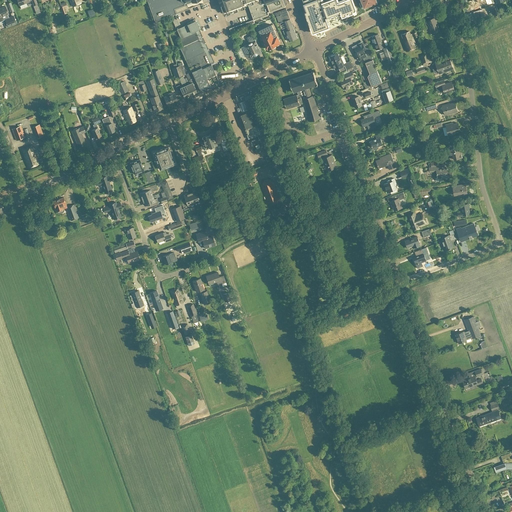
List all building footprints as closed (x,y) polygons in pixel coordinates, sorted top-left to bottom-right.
[(16,0),(19,6),(32,1),(33,6),(35,5),(38,13),(40,12),(37,4),(35,0),(16,0)] [(146,0),(154,22),(172,16),(181,12),(175,14),(174,11),(173,9),(192,2),(198,0),(146,0)] [(218,0),(220,5),(220,4),(223,12),(244,5),(245,7),(248,5),(253,20),(268,15),(267,13),(285,6),(282,0),(218,0)] [(328,29),(328,28),(329,27),(326,19),(328,18),(331,17),(334,16),(338,14),(341,13),(341,15),(342,17),(346,16),(346,14),(348,13),(349,15),(353,13),(353,12),(355,11),(356,12),(357,12),(356,10),(352,0),(344,0),(338,2),(336,0),(327,0),(324,2),(323,2),(321,2),(320,0),(302,0),(305,8),(306,11),(305,12),(304,12),(305,13),(306,16),(306,18),(307,20),(308,22),(308,23),(310,23),(311,25),(309,26),(310,27),(312,32),(314,33),(316,32),(319,31),(321,30),(321,32),(326,30),(328,29)] [(0,8),(0,12),(2,17),(4,16),(5,19),(4,20),(6,25),(15,21),(13,16),(8,18),(7,15),(8,14),(5,7),(0,8)] [(286,9),(275,14),(282,33),(285,32),(286,33),(284,34),(285,38),(287,37),(289,42),(297,38),(286,9)] [(46,20),(54,18),(51,10),(43,13),(46,20)] [(434,18),(426,22),(427,25),(428,25),(432,34),(439,31),(434,18)] [(229,29),(230,32),(254,23),(253,20),(229,29)] [(199,29),(195,21),(176,30),(180,39),(179,40),(182,47),(180,48),(200,91),(218,83),(218,81),(211,64),(214,63),(199,29)] [(271,25),(259,31),(264,42),(267,49),(268,49),(276,46),(276,45),(280,43),(271,25)] [(409,32),(401,35),(403,41),(402,41),(406,52),(417,48),(411,35),(410,35),(409,32)] [(248,44),(241,48),(245,57),(250,55),(251,57),(261,53),(261,52),(262,52),(259,44),(257,38),(254,39),(255,38),(254,36),(253,36),(253,35),(247,38),(249,43),(248,43),(248,44)] [(372,37),(375,43),(373,44),(376,50),(383,48),(378,35),(372,37)] [(363,58),(365,63),(370,74),(368,76),(372,87),(382,83),(376,67),(377,67),(374,60),(375,59),(367,44),(363,46),(362,44),(357,46),(357,47),(354,49),(356,53),(354,54),(358,61),(363,58)] [(389,47),(383,49),(388,64),(395,61),(389,47)] [(350,61),(343,64),(340,57),(339,58),(337,54),(330,57),(330,58),(335,70),(338,69),(341,73),(346,71),(352,68),(353,68),(350,61)] [(423,66),(430,63),(427,54),(420,57),(423,66)] [(444,59),(435,63),(437,69),(436,69),(437,70),(439,75),(453,70),(450,61),(445,63),(444,59)] [(402,69),(407,67),(403,69),(405,72),(408,70),(408,68),(408,66),(406,61),(399,63),(402,69)] [(179,64),(180,65),(177,66),(177,67),(180,76),(185,75),(182,65),(181,63),(179,64)] [(180,76),(177,67),(172,68),(175,78),(180,76)] [(163,83),(159,75),(158,70),(152,72),(154,77),(157,85),(163,83)] [(300,106),(299,105),(302,104),(302,103),(304,103),(308,116),(307,116),(309,122),(321,119),(319,112),(318,113),(313,96),(311,96),(309,88),(312,87),(313,89),(317,88),(317,85),(313,72),(289,80),(293,93),(297,92),(298,95),(297,96),(296,95),(283,99),(286,110),(300,106)] [(348,88),(347,86),(353,84),(350,79),(354,77),(352,72),(343,76),(345,79),(340,81),(343,88),(344,90),(346,90),(347,90),(348,88)] [(186,78),(183,79),(186,85),(189,91),(188,91),(190,96),(196,93),(195,89),(196,88),(190,74),(186,76),(189,81),(188,82),(186,78)] [(186,85),(183,79),(182,77),(180,78),(179,79),(181,83),(183,87),(180,88),(184,98),(190,96),(188,91),(189,91),(186,85)] [(163,109),(159,100),(155,87),(156,87),(153,79),(146,82),(152,98),(150,99),(155,112),(156,111),(157,112),(159,112),(159,110),(163,109)] [(116,84),(120,94),(128,91),(124,81),(116,84)] [(141,92),(146,90),(144,84),(143,84),(142,81),(137,83),(138,87),(139,86),(141,92)] [(444,81),(434,84),(436,88),(438,87),(440,92),(444,91),(445,94),(454,91),(451,82),(445,85),(444,81)] [(390,91),(382,94),(385,103),(393,100),(390,91)] [(130,93),(123,96),(125,101),(132,98),(130,93)] [(174,93),(164,98),(167,107),(172,105),(172,103),(177,101),(174,93)] [(358,97),(351,99),(352,102),(353,102),(355,108),(362,106),(358,97)] [(268,132),(264,124),(265,123),(258,106),(258,107),(254,98),(245,101),(248,110),(238,114),(245,131),(248,139),(257,136),(259,139),(269,135),(268,132)] [(446,105),(442,106),(445,115),(457,112),(455,103),(446,106),(446,105)] [(127,120),(129,124),(136,121),(133,115),(134,114),(131,107),(122,111),(126,120),(127,120)] [(378,110),(372,112),(367,114),(368,118),(360,121),(361,122),(360,122),(360,123),(360,126),(362,126),(363,127),(367,126),(368,130),(376,127),(373,118),(380,115),(378,110)] [(94,125),(100,122),(98,116),(91,119),(92,120),(94,125)] [(115,131),(110,120),(108,117),(102,120),(105,126),(109,134),(115,131)] [(450,124),(445,125),(448,135),(460,132),(458,124),(451,125),(450,124)] [(95,129),(91,131),(95,139),(96,139),(98,138),(98,137),(101,136),(96,125),(94,127),(95,129)] [(20,126),(12,130),(16,141),(24,138),(20,126)] [(78,146),(78,147),(85,144),(81,134),(85,132),(83,127),(72,132),(78,146)] [(376,139),(370,142),(373,151),(378,149),(377,147),(382,145),(380,140),(383,138),(382,133),(375,136),(376,139)] [(203,142),(200,143),(203,151),(204,151),(206,150),(206,149),(217,146),(217,145),(221,144),(223,151),(231,149),(226,136),(225,136),(215,140),(213,134),(202,138),(203,142)] [(274,148),(271,139),(270,137),(264,139),(269,153),(275,151),(274,149),(274,148)] [(458,144),(455,145),(454,142),(451,143),(452,146),(448,146),(449,150),(450,156),(452,155),(453,160),(462,158),(461,155),(460,155),(459,148),(458,144)] [(31,146),(21,150),(28,168),(39,165),(31,146)] [(168,147),(153,153),(160,170),(174,164),(168,147)] [(325,151),(317,154),(318,158),(321,156),(322,159),(327,171),(336,168),(331,155),(326,157),(325,155),(327,154),(325,151)] [(376,161),(378,169),(387,165),(389,170),(395,168),(394,163),(391,154),(380,158),(380,160),(376,161)] [(201,168),(199,164),(204,162),(202,155),(192,159),(196,170),(201,168)] [(139,160),(130,164),(134,174),(144,171),(139,160)] [(430,163),(428,164),(429,167),(431,167),(431,168),(429,168),(430,173),(436,172),(437,178),(436,178),(435,179),(436,181),(437,182),(443,181),(442,177),(447,176),(448,179),(452,178),(451,172),(447,173),(446,168),(440,169),(438,162),(430,163)] [(399,172),(401,178),(410,175),(407,169),(399,172)] [(150,172),(145,175),(147,181),(153,179),(150,172)] [(100,180),(94,182),(96,186),(102,184),(105,193),(112,191),(109,182),(112,181),(111,177),(107,178),(107,176),(100,178),(100,180)] [(389,183),(384,185),(387,193),(396,190),(395,186),(396,185),(394,179),(388,181),(389,183)] [(268,203),(273,205),(276,209),(275,209),(271,211),(274,217),(278,216),(284,214),(288,212),(285,206),(282,207),(281,207),(280,207),(277,204),(280,199),(273,182),(268,180),(266,181),(264,182),(261,186),(268,203)] [(142,200),(152,196),(151,192),(157,190),(155,185),(145,188),(146,191),(140,193),(140,194),(139,195),(140,197),(141,197),(142,200)] [(465,185),(452,187),(454,196),(467,193),(465,185)] [(192,193),(190,194),(193,204),(199,202),(200,204),(203,203),(201,197),(198,198),(196,192),(195,192),(194,191),(192,192),(192,193)] [(403,193),(400,193),(391,197),(393,201),(390,202),(391,206),(392,206),(394,211),(402,208),(399,201),(402,199),(405,199),(403,193)] [(193,204),(190,194),(187,195),(186,194),(184,195),(184,196),(183,196),(186,202),(182,204),(184,211),(190,208),(189,205),(193,204)] [(153,200),(152,196),(142,200),(143,202),(142,203),(143,205),(144,205),(144,206),(150,203),(151,206),(158,204),(156,199),(153,200)] [(56,212),(57,214),(58,215),(62,213),(61,210),(66,208),(70,221),(78,218),(74,205),(67,208),(63,198),(52,202),(56,212)] [(177,198),(169,201),(171,206),(179,204),(177,198)] [(424,203),(426,208),(435,205),(433,200),(424,203)] [(109,206),(103,208),(105,213),(110,211),(113,220),(120,217),(117,208),(121,207),(120,203),(116,204),(115,203),(108,205),(109,206)] [(457,213),(458,218),(465,216),(465,215),(470,214),(468,207),(469,207),(468,204),(459,206),(459,208),(461,208),(462,212),(457,213)] [(151,215),(148,216),(150,222),(162,218),(161,214),(165,212),(162,205),(154,208),(155,212),(151,214),(151,215)] [(180,206),(172,209),(177,222),(185,219),(180,206)] [(481,217),(488,213),(486,208),(479,212),(481,217)] [(414,212),(408,214),(414,230),(419,228),(418,226),(425,223),(421,213),(415,215),(414,212)] [(180,222),(167,227),(169,231),(182,226),(180,222)] [(460,227),(456,229),(459,237),(463,236),(465,241),(478,235),(474,223),(461,228),(460,227)] [(123,225),(112,228),(114,233),(124,230),(123,225)] [(135,236),(132,230),(131,230),(131,229),(121,233),(125,244),(129,243),(129,244),(130,243),(135,241),(133,236),(135,236)] [(421,232),(423,238),(431,235),(429,229),(421,232)] [(208,239),(206,231),(195,234),(198,242),(202,241),(205,249),(215,246),(212,237),(208,239)] [(165,232),(155,236),(157,243),(164,240),(165,242),(171,240),(169,233),(166,235),(165,232)] [(448,236),(440,239),(445,250),(453,247),(450,241),(456,239),(454,234),(448,236)] [(417,237),(405,241),(407,248),(413,246),(414,248),(420,246),(419,244),(417,237)] [(189,242),(175,247),(177,251),(180,250),(187,248),(188,252),(192,251),(189,242)] [(416,257),(413,258),(417,268),(422,266),(421,263),(426,261),(426,260),(430,258),(426,248),(422,249),(414,252),(416,257)] [(119,252),(115,254),(114,254),(116,261),(126,257),(127,259),(129,263),(133,262),(138,261),(136,256),(137,255),(136,252),(129,254),(127,251),(120,253),(119,252)] [(173,253),(168,255),(162,257),(165,265),(171,263),(176,261),(173,253)] [(221,284),(225,283),(226,283),(223,276),(219,277),(217,273),(206,277),(209,285),(216,282),(217,286),(221,284)] [(200,279),(192,282),(196,292),(203,289),(200,279)] [(178,289),(170,292),(175,306),(183,303),(178,289)] [(138,291),(130,293),(136,308),(143,305),(138,291)] [(154,308),(161,306),(156,291),(149,294),(154,308)] [(206,292),(200,294),(204,305),(210,303),(206,292)] [(221,295),(224,303),(231,300),(228,292),(221,295)] [(197,320),(196,315),(193,305),(187,307),(190,317),(191,317),(193,322),(197,320)] [(139,309),(133,311),(135,318),(142,316),(139,309)] [(174,317),(169,319),(172,329),(178,327),(174,317)] [(478,321),(475,323),(473,317),(464,320),(468,332),(470,339),(471,339),(480,336),(477,328),(480,327),(478,321)] [(184,336),(190,334),(187,325),(181,327),(184,336)] [(468,332),(464,333),(464,332),(455,335),(458,343),(459,343),(459,344),(462,343),(462,342),(466,341),(466,340),(470,339),(468,332)] [(481,379),(476,381),(475,376),(469,378),(462,380),(465,389),(477,385),(482,383),(481,379)] [(490,407),(492,412),(476,418),(478,426),(486,424),(486,425),(490,423),(490,422),(501,419),(497,409),(498,408),(497,404),(490,407)] [(504,463),(493,467),(496,472),(505,468),(511,468),(511,457),(503,461),(504,463)]
